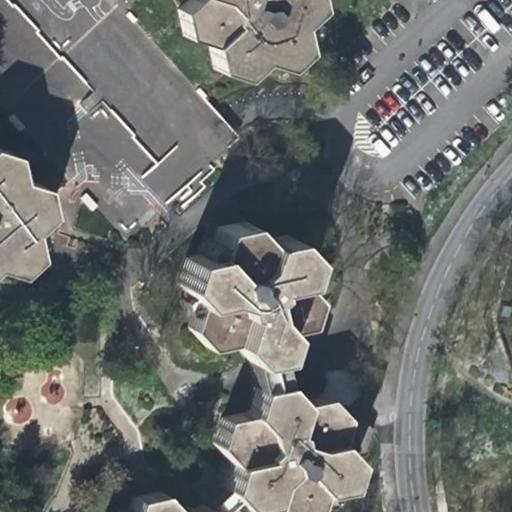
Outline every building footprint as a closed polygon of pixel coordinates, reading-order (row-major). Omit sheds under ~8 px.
[(302,33),(322,13),(319,0),(198,0),(183,15),(187,40),(209,49),(216,76),(242,85),(261,67),(290,76),(307,58),(302,33)] [(164,206),(240,137),(195,88),(189,87),(174,70),(164,147),(144,125),(128,139),(129,130),(141,119),(142,109),(155,97),(146,88),(148,69),(94,62),(85,71),(84,79),(94,90),(83,100),(76,152),(73,155),(70,180),(80,181),(89,191),(75,205),(98,208),(124,236),(153,210),(154,205),(164,206)] [(0,281),(3,274),(15,278),(51,272),(47,248),(61,211),(58,194),(32,185),(28,162),(0,151),(0,281)] [(227,340),(246,360),(274,354),(282,327),(306,322),(314,296),(297,278),(305,253),(286,233),(261,239),(244,219),(216,224),(208,251),(184,256),(175,282),(193,301),(185,326),(202,345),(227,340)] [(279,379),(274,354),(246,360),(251,385),(279,379)] [(229,457),(220,485),(238,506),(267,499),(278,511),(295,511),(310,508),(317,487),(343,481),(351,456),(333,437),(341,414),(322,393),(297,398),(279,379),(251,385),(243,409),(218,415),(212,438),(229,457)] [(208,511),(232,511),(238,506),(220,485),(201,502),(208,511)] [(208,511),(201,502),(174,508),(155,488),(131,493),(124,511),(208,511)]
